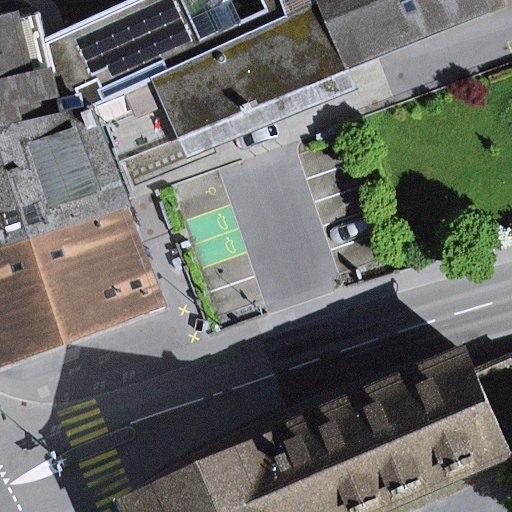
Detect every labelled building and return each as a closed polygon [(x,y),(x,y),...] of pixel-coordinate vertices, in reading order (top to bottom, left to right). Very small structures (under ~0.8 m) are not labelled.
[(0,135),(89,114),(89,112),(184,68),(296,17),(288,0),(142,0),(48,43),(41,14),(0,24),(0,135)] [(344,55),(478,0),(288,0),(296,17),(325,81),(350,71),(344,55)] [(478,0),(344,55),(350,71),(505,7),(502,0),(478,0)] [(184,68),(208,129),(325,81),(296,17),(184,68)] [(159,177),(218,153),(208,129),(184,68),(89,112),(89,114),(0,135),(0,246),(125,204),(113,168),(127,163),(136,187),(159,177)] [(0,369),(166,309),(125,204),(0,246),(0,369)] [(414,492),(510,450),(475,370),(470,357),(136,503),(140,511),(368,511),(378,508),(414,492)]
